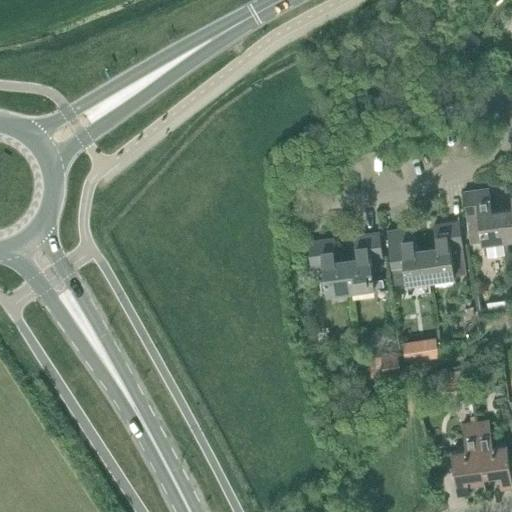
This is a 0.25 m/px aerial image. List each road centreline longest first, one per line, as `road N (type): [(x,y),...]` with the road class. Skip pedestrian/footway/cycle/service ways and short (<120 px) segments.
road 1 (secondary): [(143,431),(43,225)]
road 2 (secondary): [(0,257),(35,286),(143,431)]
road 3 (tertiary): [(195,50),(64,117),(13,130)]
road 4 (tertiary): [(51,178),(80,141),(195,50)]
road 5 (unclassified): [(511,146),(396,195),(330,205)]
